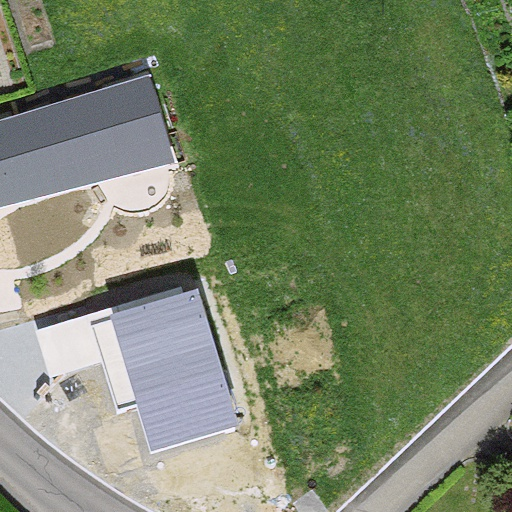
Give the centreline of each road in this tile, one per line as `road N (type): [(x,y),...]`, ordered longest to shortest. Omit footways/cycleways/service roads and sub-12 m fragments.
road 1 (residential): [(511,378),(378,511)]
road 2 (residential): [(0,431),(89,511)]
